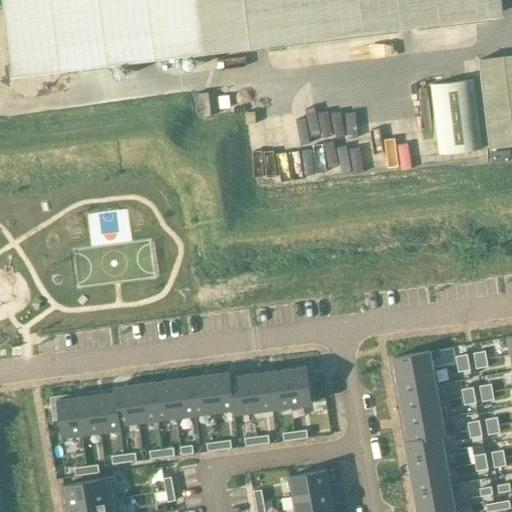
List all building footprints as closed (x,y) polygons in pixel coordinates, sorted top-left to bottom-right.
[(3,0),(13,77),(61,71),(157,59),(260,46),(491,18),(488,0),(3,0)] [(490,148),(511,145),(511,54),(479,59),(490,148)] [(473,79),(429,85),(438,155),(483,149),(473,79)] [(209,92),(195,94),(198,118),(212,116),(209,92)] [(493,163),(511,160),(511,159),(511,149),(492,151),(493,163)] [(430,350),(393,357),(396,375),(433,368),(430,350)] [(487,350),(475,352),(476,360),(488,358),(487,350)] [(466,354),(454,356),(456,364),(467,362),(466,354)] [(488,358),(476,360),(478,368),(490,366),(488,358)] [(467,362),(456,364),(457,372),(469,370),(467,362)] [(307,366),(288,369),(292,406),(312,404),(307,366)] [(433,368),(396,375),(399,391),(436,384),(433,368)] [(288,369),(268,371),(273,409),(292,406),(288,369)] [(268,371),(249,374),(254,411),(273,409),(268,371)] [(230,372),(210,374),(215,412),(232,409),(233,414),(235,414),(230,376),(230,372)] [(210,374),(191,377),(196,414),(215,412),(210,374)] [(249,374),(230,376),(235,414),(254,411),(249,374)] [(191,377),(172,379),(176,417),(196,414),(191,377)] [(172,379),(152,382),(157,419),(176,417),(172,379)] [(152,382),(133,385),(138,422),(157,419),(152,382)] [(493,383),(481,385),(482,393),(494,391),(493,383)] [(436,384),(399,391),(402,408),(439,401),(436,384)] [(133,385),(114,387),(119,429),(121,429),(121,424),(138,422),(133,385)] [(114,392),(95,394),(100,432),(119,429),(114,387),(113,387),(114,392)] [(472,387),(460,389),(462,397),(473,395),(472,387)] [(494,391),(482,393),(484,401),(496,399),(494,391)] [(95,394),(76,397),(81,434),(100,432),(95,394)] [(473,395),(462,397),(463,405),(475,403),(473,395)] [(76,397),(57,399),(62,437),(81,434),(76,397)] [(439,401),(402,408),(405,424),(442,417),(439,401)] [(499,416),(487,418),(488,426),(500,424),(499,416)] [(442,417),(405,424),(408,441),(442,435),(445,434),(442,417)] [(478,420),(466,422),(468,430),(479,428),(478,420)] [(500,424),(488,426),(490,434),(502,432),(500,424)] [(479,428),(468,430),(469,438),(481,436),(479,428)] [(307,429),(295,431),(296,439),(308,437),(307,429)] [(295,431),(283,433),(284,441),(296,439),(295,431)] [(269,435),(257,436),(258,444),(270,443),(269,435)] [(408,441),(405,441),(408,458),(445,451),(442,435),(408,441)] [(257,436),(245,438),(246,446),(258,444),(257,436)] [(231,440),(219,441),(220,449),(232,448),(231,440)] [(219,441),(207,443),(208,451),(220,449),(219,441)] [(192,445),(180,446),(182,454),(193,453),(192,445)] [(173,447),(162,449),(163,457),(175,455),(173,447)] [(162,449),(150,450),(151,458),(163,457),(162,449)] [(505,449),(493,451),(494,459),(506,457),(505,449)] [(445,451),(408,458),(411,474),(448,468),(445,451)] [(135,452),(124,454),(125,462),(137,460),(135,452)] [(484,453),(472,455),(474,463),(485,461),(484,453)] [(124,454),(112,456),(113,464),(125,462),(124,454)] [(506,457),(494,459),(496,467),(508,465),(506,457)] [(485,461),(474,463),(475,471),(487,469),(485,461)] [(98,464),(86,466),(87,474),(99,472),(98,464)] [(86,466),(74,467),(75,475),(87,474),(86,466)] [(448,468),(411,474),(414,491),(451,484),(448,468)] [(326,470),(289,476),(293,495),(330,489),(326,470)] [(114,476),(64,485),(67,507),(118,497),(114,476)] [(171,477),(164,478),(166,490),(174,488),(171,477)] [(511,488),(511,482),(499,484),(500,492),(511,490),(511,488)] [(451,484),(414,491),(417,507),(454,501),(451,484)] [(490,486),(478,488),(480,496),(491,494),(490,486)] [(174,488),(166,490),(168,502),(176,500),(174,488)] [(262,489),(254,491),(256,503),(264,502),(262,489)] [(330,489),(293,495),(295,511),(309,511),(333,508),(330,489)] [(120,511),(118,497),(67,507),(68,511),(120,511)] [(509,500),(498,502),(499,510),(511,507),(509,500)] [(455,511),(454,501),(417,507),(417,511),(455,511)] [(265,511),(264,502),(256,503),(257,511),(265,511)] [(498,502),(486,504),(487,511),(499,510),(498,502)]
